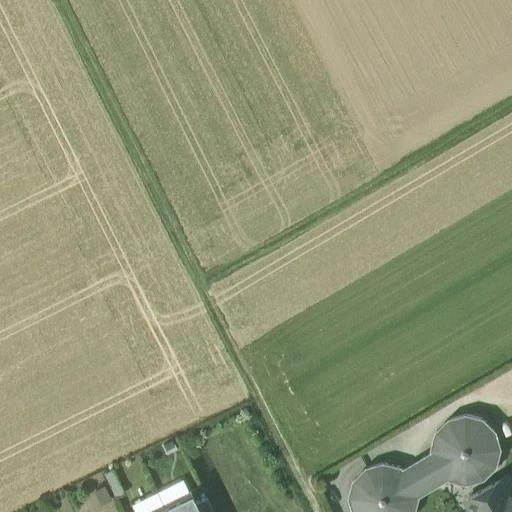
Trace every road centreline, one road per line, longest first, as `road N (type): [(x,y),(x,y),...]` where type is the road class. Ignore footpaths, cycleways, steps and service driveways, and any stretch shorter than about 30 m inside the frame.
road 1 (track): [(70,0),(315,511)]
road 2 (track): [(511,115),(209,285)]
